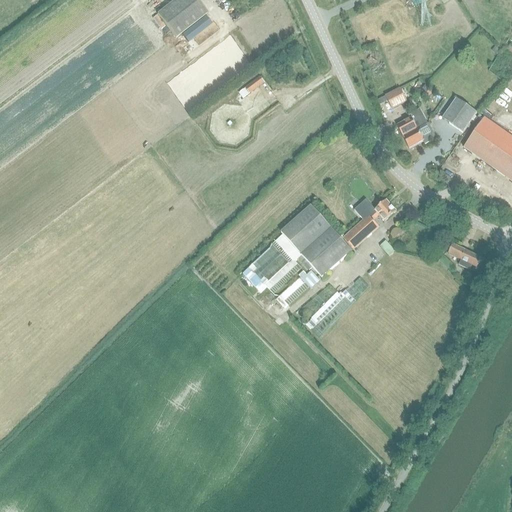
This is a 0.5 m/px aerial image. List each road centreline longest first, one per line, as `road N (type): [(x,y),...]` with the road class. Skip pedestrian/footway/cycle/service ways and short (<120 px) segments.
road 1 (tertiary): [(511,241),(414,186),(384,157),(306,0)]
road 2 (unclassified): [(381,511),(460,370),(511,241)]
